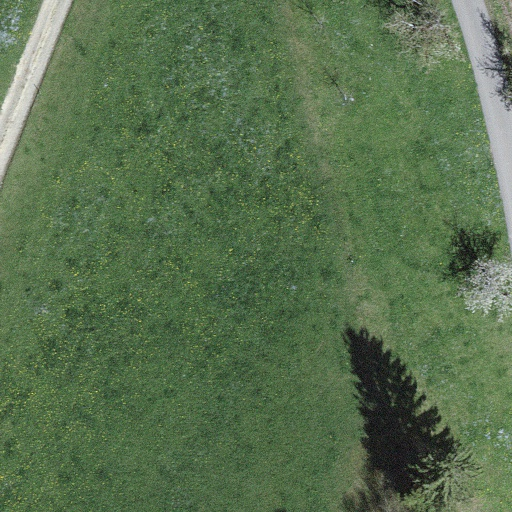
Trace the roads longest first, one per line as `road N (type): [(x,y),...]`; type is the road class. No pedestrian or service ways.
road 1 (unclassified): [(466,0),(511,169)]
road 2 (track): [(58,0),(0,148)]
